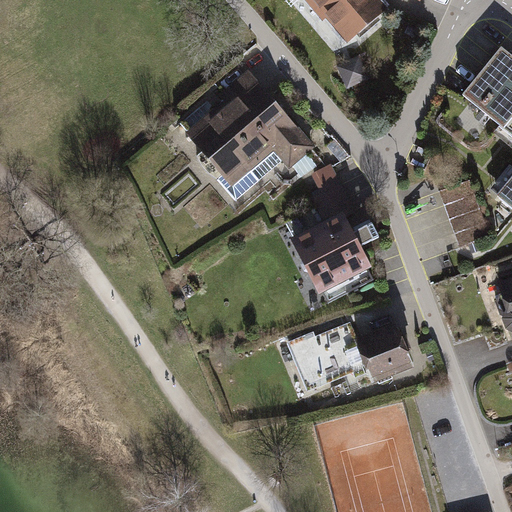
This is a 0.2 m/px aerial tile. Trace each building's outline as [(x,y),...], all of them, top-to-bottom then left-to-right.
[(128,76),(181,31),(153,0),(69,0),(66,4),(128,76)] [(304,0),(348,50),(389,14),(375,0),(417,0),(419,0),(304,0)] [(47,73),(29,33),(0,46),(0,104),(21,95),(17,86),(47,73)] [(511,206),(511,59),(501,50),(464,95),(503,127),(495,136),(511,150),(511,178),(498,195),(511,206)] [(364,61),(342,70),(350,93),(373,83),(364,61)] [(303,138),(250,75),(224,97),(229,103),(189,136),(235,190),(278,154),(305,185),(323,169),(310,153),(314,150),(303,138)] [(361,243),(350,222),(360,216),(334,167),(315,177),(325,196),(319,199),(324,209),(289,228),(332,308),(382,281),(369,258),(393,246),(384,230),(361,243)] [(470,180),(440,191),(461,248),(491,237),(470,180)] [(511,283),(501,288),(511,319),(511,323),(510,329),(511,335),(511,283)] [(423,378),(408,333),(361,350),(377,394),(423,378)] [(283,347),(286,372),(319,368),(316,343),(283,347)] [(500,511),(490,481),(464,402),(459,384),(449,386),(300,424),(247,437),(272,506),(276,511),(500,511)]
